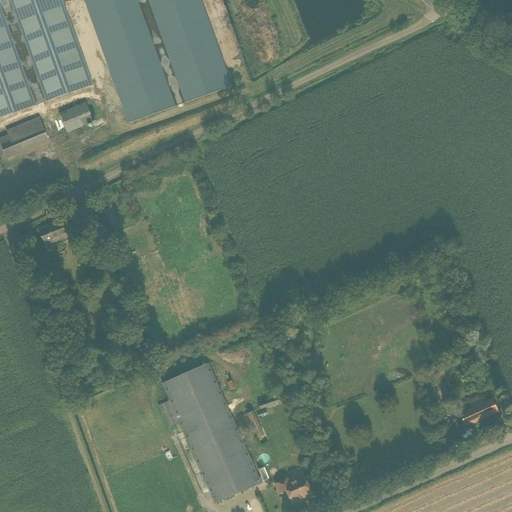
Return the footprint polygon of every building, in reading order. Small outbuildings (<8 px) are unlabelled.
[(0,0),(0,118),(92,85),(61,0),(0,0)] [(201,0),(83,0),(128,123),(232,86),(201,0)] [(86,103),(60,114),(67,133),(94,122),(86,103)] [(0,139),(0,141),(7,158),(48,141),(39,119),(7,132),(10,140),(7,141),(6,138),(0,139)] [(107,224),(110,231),(120,227),(111,205),(99,210),(105,225),(107,224)] [(39,230),(45,245),(79,231),(73,216),(39,230)] [(102,258),(106,269),(117,264),(113,253),(102,258)] [(467,343),(451,349),(453,355),(469,349),(467,343)] [(170,401),(158,406),(168,429),(180,423),(215,503),(262,483),(260,478),(259,478),(208,363),(163,383),(170,401)] [(437,370),(432,371),(432,372),(435,380),(440,378),(437,370)] [(442,383),(442,382),(439,383),(433,386),(429,388),(436,402),(449,397),(444,386),(442,383)] [(459,414),(465,427),(499,412),(493,399),(486,402),(483,395),(468,402),(472,409),(459,414)] [(259,406),(260,410),(279,403),(278,399),(259,406)] [(253,412),(247,414),(247,415),(251,424),(258,439),(264,436),(253,412)] [(264,468),(258,470),(263,482),(268,479),(264,468)] [(285,481),(276,485),(278,491),(285,488),(286,491),(292,504),(312,495),(311,491),(312,491),(310,485),(308,485),(305,479),(291,485),(289,482),(288,479),(285,481)]
